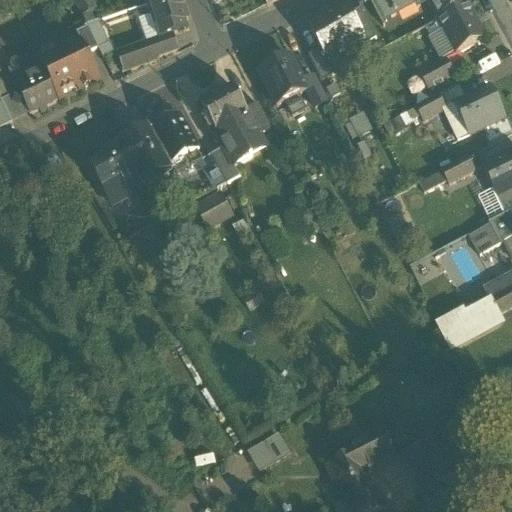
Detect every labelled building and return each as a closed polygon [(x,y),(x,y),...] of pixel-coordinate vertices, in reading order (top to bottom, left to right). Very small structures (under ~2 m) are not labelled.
[(72,0),(82,19),(89,16),(94,13),(86,0),(72,0)] [(188,22),(179,0),(165,0),(147,7),(159,42),(160,42),(171,38),(176,36),(173,28),(188,22)] [(283,0),(262,0),(267,8),(283,0)] [(417,10),(427,5),(424,0),(370,0),(369,1),(379,21),(389,16),(391,19),(399,15),(397,12),(413,3),(415,7),(417,10)] [(464,0),(424,0),(427,5),(436,22),(467,5),(464,0)] [(389,16),(379,21),(382,26),(415,7),(413,3),(397,12),(399,15),(391,19),(389,16)] [(485,39),(467,5),(436,22),(443,34),(454,56),(485,39)] [(345,10),(309,31),(320,50),(328,63),(329,63),(362,43),(363,43),(349,17),(345,10)] [(360,11),(349,17),(363,43),(362,43),(364,47),(376,40),(360,11)] [(94,26),(89,16),(82,19),(87,28),(94,26)] [(98,36),(94,26),(87,28),(92,39),(98,36)] [(81,44),(87,57),(98,52),(92,39),(88,31),(76,36),(80,45),(81,44)] [(428,43),(441,66),(446,63),(456,58),(454,56),(443,34),(428,43)] [(118,56),(124,74),(155,64),(154,61),(176,53),(171,38),(160,42),(159,42),(118,56)] [(80,45),(60,54),(77,90),(79,94),(84,92),(84,93),(90,90),(90,89),(100,84),(87,57),(81,44),(80,45)] [(320,50),(308,57),(319,81),(334,73),(329,63),(328,63),(320,50)] [(39,65),(43,74),(58,104),(64,101),(62,98),(77,90),(60,54),(39,65)] [(259,77),(276,110),(285,106),(299,98),(305,95),(307,94),(302,85),(289,61),(259,77)] [(19,70),(24,81),(30,78),(31,80),(43,74),(37,62),(19,70)] [(419,78),(427,92),(454,78),(446,63),(441,66),(419,78)] [(8,73),(14,85),(24,81),(19,70),(18,68),(8,73)] [(43,74),(31,80),(30,78),(24,81),(14,85),(19,95),(29,117),(30,118),(58,104),(43,74)] [(0,101),(1,103),(11,99),(0,77),(0,101)] [(305,95),(314,112),(327,106),(313,80),(302,85),(307,94),(305,95)] [(465,102),(458,87),(439,98),(446,112),(454,108),(453,107),(465,102)] [(223,152),(234,170),(252,160),(245,147),(260,139),(260,138),(249,119),(248,120),(246,115),(232,90),(220,96),(217,91),(213,93),(216,99),(211,101),(201,107),(220,143),(218,144),(223,152)] [(460,123),(468,138),(504,121),(490,90),(465,102),(453,107),(454,108),(460,123)] [(11,99),(1,103),(12,126),(29,117),(19,95),(11,99)] [(306,113),(299,98),(285,106),(292,120),(306,113)] [(414,111),(422,125),(443,113),(446,112),(439,98),(414,111)] [(0,101),(0,132),(12,126),(1,103),(0,101)] [(446,112),(443,113),(450,128),(460,123),(454,108),(446,112)] [(249,119),(260,138),(271,132),(258,109),(246,115),(248,120),(249,119)] [(372,133),(363,116),(349,124),(358,141),(372,133)] [(409,131),(401,118),(388,125),(395,139),(409,131)] [(179,120),(152,135),(161,152),(171,169),(171,170),(199,154),(179,120)] [(457,143),(468,138),(460,123),(450,128),(457,143)] [(119,148),(121,151),(123,150),(133,168),(161,152),(152,135),(149,131),(119,148)] [(267,152),(260,139),(245,147),(252,160),(267,152)] [(142,184),(133,168),(123,150),(121,151),(90,169),(109,203),(110,203),(106,196),(137,179),(141,185),(142,184)] [(133,168),(142,184),(171,169),(161,152),(133,168)] [(223,152),(211,159),(227,188),(240,181),(234,170),(223,152)] [(493,192),(497,200),(511,192),(511,154),(482,169),(493,192)] [(217,193),(227,188),(211,159),(201,165),(217,193)] [(447,185),(448,188),(476,173),(469,160),(441,174),(447,185)] [(142,184),(141,185),(144,191),(174,174),(171,170),(171,169),(142,184)] [(447,185),(441,174),(419,186),(425,197),(447,185)] [(106,196),(110,203),(141,185),(137,179),(106,196)] [(497,200),(493,192),(478,199),(490,225),(505,217),(497,200)] [(511,192),(497,200),(505,217),(507,215),(511,212),(511,192)] [(234,221),(220,195),(193,210),(207,235),(234,221)] [(511,224),(507,215),(505,217),(490,225),(489,225),(490,227),(501,247),(502,246),(511,240),(511,224)] [(479,259),(501,247),(490,227),(468,239),(479,259)] [(511,262),(511,240),(502,246),(511,262)] [(511,274),(482,290),(489,302),(511,289),(511,274)] [(511,289),(489,302),(497,316),(511,308),(511,289)] [(489,302),(467,313),(483,345),(505,332),(497,316),(489,302)] [(453,361),(483,345),(467,313),(439,331),(453,361)] [(511,379),(503,385),(511,404),(511,379)] [(467,440),(456,419),(437,428),(448,449),(467,440)] [(351,448),(356,457),(365,476),(394,461),(380,433),(351,448)] [(291,457),(278,437),(264,446),(277,466),(291,457)] [(432,444),(428,446),(434,458),(446,482),(450,479),(432,444)] [(277,466),(264,446),(247,457),(260,477),(277,466)] [(401,459),(407,471),(434,458),(428,446),(401,459)] [(372,489),(365,476),(356,457),(329,470),(346,502),(372,489)] [(446,482),(434,458),(407,471),(419,495),(446,482)] [(383,511),(372,489),(346,502),(346,504),(348,508),(345,510),(346,511),(383,511)]
